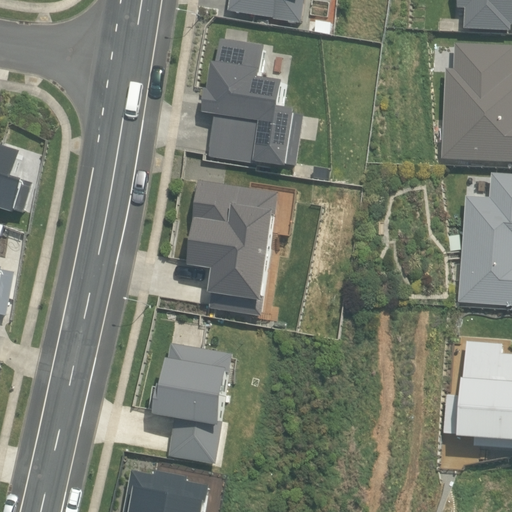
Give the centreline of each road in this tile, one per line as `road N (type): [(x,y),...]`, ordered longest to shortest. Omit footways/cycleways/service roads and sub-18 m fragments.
road 1 (residential): [(132,69),(99,351),(60,511)]
road 2 (residential): [(0,45),(132,69)]
